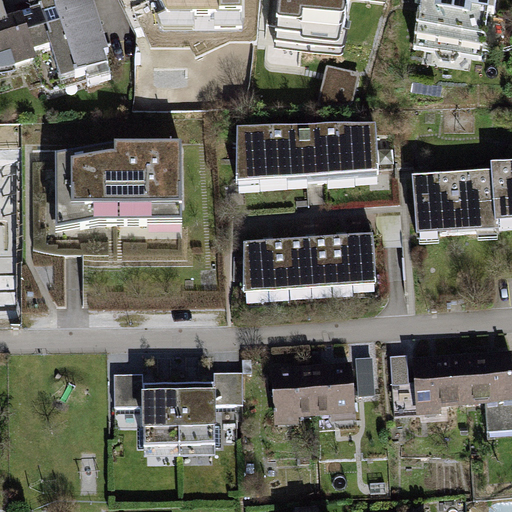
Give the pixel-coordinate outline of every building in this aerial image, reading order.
[(161,0),(169,16),(216,15),(216,29),(242,28),(241,0),(161,0)] [(281,0),(278,43),(340,48),(350,0),(281,0)] [(421,14),(416,54),(482,62),(487,27),(495,28),(498,0),(416,0),(414,14),(421,14)] [(45,96),(113,77),(92,1),(71,7),(24,20),(37,67),(45,96)] [(0,77),(37,67),(24,20),(8,24),(4,7),(0,7),(0,77)] [(325,98),(360,100),(361,70),(327,69),(325,98)] [(376,135),(236,140),(238,198),(378,193),(376,135)] [(60,154),(62,221),(176,218),(174,152),(60,154)] [(492,187),(495,238),(511,236),(511,173),(491,175),(492,187)] [(495,238),(492,187),(416,189),(418,248),(495,245),(495,238)] [(374,245),(331,247),(334,302),(377,300),(374,245)] [(331,247),(287,249),(290,304),(334,302),(331,247)] [(290,304),(287,249),(242,252),(245,307),(290,304)] [(221,256),(194,256),(195,286),(221,286),(221,256)] [(379,394),(378,355),(359,355),(360,395),(379,394)] [(511,364),(464,367),(466,415),(511,413),(511,364)] [(466,415),(464,367),(406,369),(408,417),(466,415)] [(312,373),(268,374),(269,428),(313,427),(312,373)] [(355,373),(312,373),(313,427),(357,426),(355,373)] [(211,382),(176,384),(179,457),(214,455),(211,382)] [(138,459),(179,457),(176,384),(135,386),(138,459)]
